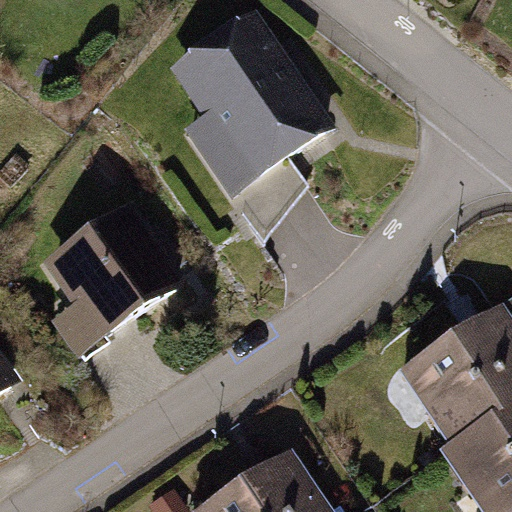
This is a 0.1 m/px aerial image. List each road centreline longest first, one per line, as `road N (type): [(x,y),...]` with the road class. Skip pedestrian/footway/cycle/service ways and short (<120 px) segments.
road 1 (residential): [(496,120),(394,253),(285,347),(47,511)]
road 2 (residential): [(496,120),(343,0)]
